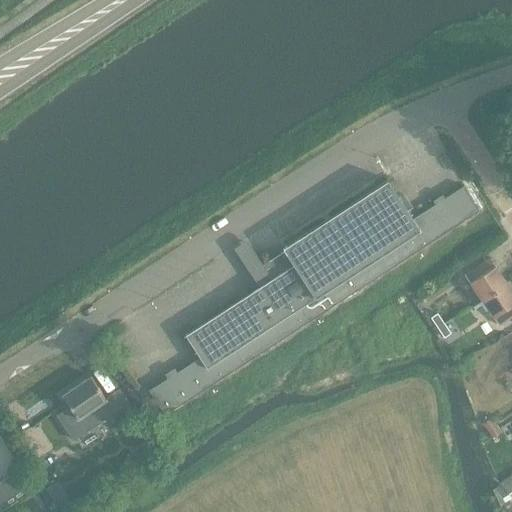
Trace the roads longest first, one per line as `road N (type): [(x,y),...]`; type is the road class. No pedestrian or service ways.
road 1 (residential): [(0,382),(445,99)]
road 2 (secondary): [(123,0),(0,77)]
road 3 (residential): [(445,99),(511,200)]
